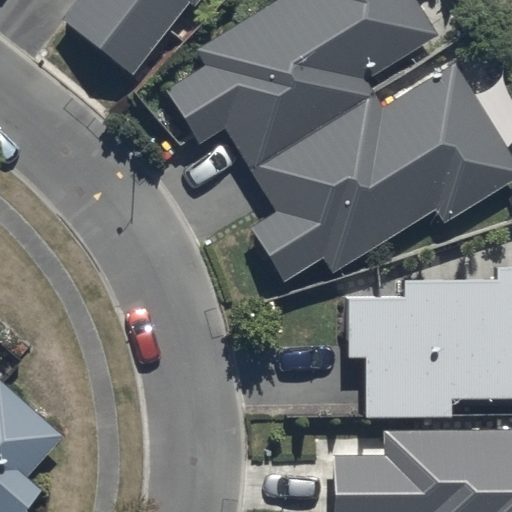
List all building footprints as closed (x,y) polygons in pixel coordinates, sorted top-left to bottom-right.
[(71,0),(52,26),(124,80),(181,5),(188,10),(195,0),(71,0)] [(242,169),(369,91),(362,81),(432,40),(407,0),(283,0),(191,55),(201,73),(161,97),(191,147),(219,130),(242,169)] [(369,91),(242,169),(268,214),(244,228),(278,284),(318,260),(325,272),(427,211),(436,225),(511,179),(511,175),(448,68),(379,109),(369,91)] [(395,298),(342,298),(342,361),(358,361),(358,421),(444,421),(444,403),(511,403),(511,269),(485,270),(485,280),(395,280),(395,298)] [(0,511),(11,511),(30,490),(19,481),(58,436),(0,386),(0,511)] [(511,511),(511,430),(378,431),(378,450),(371,450),(371,456),(328,457),(328,511),(511,511)]
